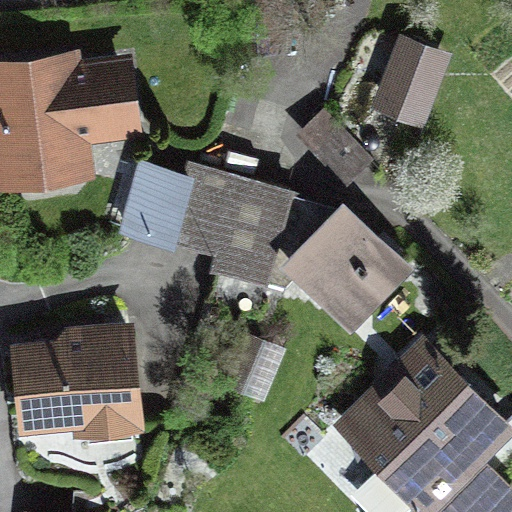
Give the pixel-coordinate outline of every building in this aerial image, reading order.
[(437,55),(406,44),(385,99),(416,111),(437,55)] [(0,71),(0,159),(5,199),(95,188),(90,151),(148,143),(139,73),(91,80),(88,60),(0,71)] [(371,155),(340,122),(315,145),(346,178),(371,155)] [(168,239),(266,266),(288,186),(191,159),(168,239)] [(411,270),(339,201),(280,262),(352,331),(411,270)] [(241,330),(221,378),(244,387),(264,340),(241,330)] [(27,443),(146,432),(136,337),(18,348),(27,443)] [(334,437),(409,511),(511,511),(511,497),(489,475),(511,452),(511,436),(423,348),(334,437)]
